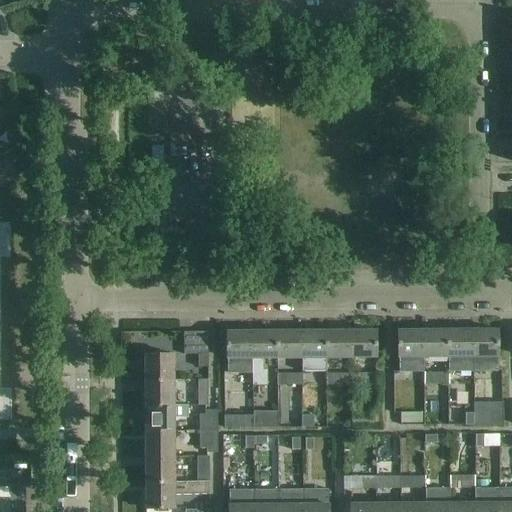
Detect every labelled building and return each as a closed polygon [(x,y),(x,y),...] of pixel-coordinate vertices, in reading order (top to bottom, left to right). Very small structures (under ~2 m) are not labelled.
[(142,72),(142,80),(142,84),(154,84),(154,72),(142,72)] [(0,188),(18,178),(9,164),(2,168),(0,164),(0,188)] [(0,421),(11,421),(11,390),(0,390),(0,319),(0,258),(10,258),(10,224),(0,224),(0,421)] [(449,358),(448,331),(424,332),(424,359),(449,358)] [(473,358),(473,331),(448,331),(449,358),(449,373),(473,373),(473,358)] [(498,357),(498,331),(473,331),(473,358),(473,373),(498,373),(498,357)] [(302,359),(302,332),(277,333),(277,359),(302,359)] [(327,359),(327,332),(302,332),(302,359),(302,374),(327,374),(327,359)] [(352,359),(352,332),(327,332),(327,359),(352,359)] [(376,332),(352,332),(352,359),(376,359),(376,332)] [(424,359),(424,332),(398,332),(398,359),(398,373),(424,373),(424,359)] [(197,355),(197,333),(184,333),(184,355),(197,355)] [(208,333),(197,333),(197,355),(198,355),(208,355),(208,333)] [(253,374),(253,333),(227,333),(227,374),(253,374)] [(277,359),(277,333),(253,333),(253,374),(253,386),(267,385),(267,370),(263,370),(263,359),(277,359)] [(145,356),(145,382),(174,382),(174,355),(145,356)] [(208,367),(208,355),(198,355),(198,368),(208,367)] [(224,401),(225,373),(209,373),(209,400),(224,401)] [(449,385),(449,373),(424,373),(424,385),(449,385)] [(302,386),(302,374),(278,374),(278,386),(302,386)] [(352,385),(352,374),(327,374),(327,385),(352,385)] [(377,374),(352,374),(352,385),(377,385),(377,374)] [(208,380),(198,380),(198,406),(208,406),(208,380)] [(174,406),(174,382),(145,382),(145,406),(174,406)] [(503,403),(473,403),(473,426),(503,426),(503,403)] [(187,406),(174,406),(145,406),(145,433),(174,433),(174,418),(187,418),(187,406)] [(218,411),(206,411),(205,415),(200,415),(200,433),(218,433),(218,411)] [(401,411),(401,423),(421,423),(421,411),(401,411)] [(253,412),(253,416),(253,428),(278,428),(278,412),(253,412)] [(353,413),(353,425),(373,425),(373,413),(353,413)] [(473,414),(465,414),(465,426),(473,426),(473,414)] [(253,428),(253,416),(225,416),(225,428),(253,428)] [(315,416),(302,416),(302,428),(315,428),(315,416)] [(174,433),(145,433),(145,459),(174,458),(174,433)] [(218,433),(200,433),(200,449),(207,449),(207,453),(218,453),(218,433)] [(209,457),(197,457),(197,483),(209,483),(209,457)] [(175,483),(174,458),(145,459),(145,484),(175,483)] [(328,471),(291,469),(290,487),(327,489),(328,471)] [(425,476),(401,477),(401,489),(425,489),(425,476)] [(475,488),(475,476),(450,476),(451,488),(475,488)] [(376,489),(376,477),(351,477),(351,490),(376,489)] [(401,477),(376,477),(376,489),(401,489),(401,477)] [(209,495),(209,483),(197,483),(175,483),(145,484),(146,510),(175,509),(174,496),(209,495)] [(9,500),(0,499),(0,511),(10,511),(10,507),(25,507),(25,486),(9,486),(9,500)] [(278,511),(279,490),(254,491),(254,511),(278,511)] [(304,511),(304,490),(279,490),(278,511),(304,511)] [(328,511),(329,505),(329,490),(304,490),(304,511),(328,511)] [(511,511),(511,490),(500,491),(499,511),(511,511)] [(254,511),(254,491),(229,491),(229,506),(228,511),(254,511)] [(450,511),(451,505),(450,491),(425,491),(425,505),(425,511),(450,511)] [(499,511),(500,491),(475,491),(475,504),(474,511),(499,511)]
